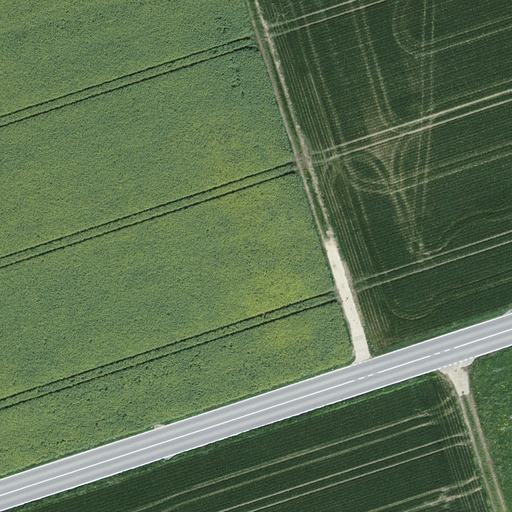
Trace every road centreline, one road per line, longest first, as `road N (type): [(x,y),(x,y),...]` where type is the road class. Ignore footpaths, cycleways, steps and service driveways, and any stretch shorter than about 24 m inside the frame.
road 1 (secondary): [(511,328),(0,494)]
road 2 (track): [(368,375),(253,0)]
road 3 (track): [(449,349),(499,511)]
